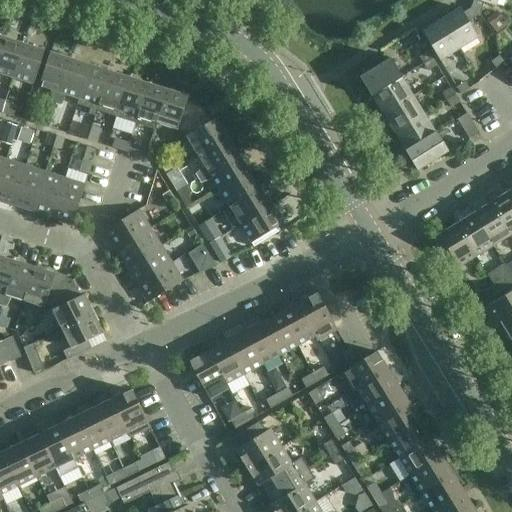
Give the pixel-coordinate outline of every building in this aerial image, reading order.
[(473,0),(471,8),(480,15),(484,3),(495,6),(497,0),(473,0)] [(480,15),(471,8),(463,13),(460,9),(441,20),(459,49),(478,37),(469,22),(480,15)] [(459,49),(441,20),(422,32),(440,61),(459,49)] [(24,45),(4,38),(0,51),(0,73),(13,78),(24,45)] [(13,78),(33,85),(44,51),(24,45),(13,78)] [(424,64),(433,59),(428,51),(419,57),(424,64)] [(56,104),(70,60),(50,53),(39,86),(53,91),(51,102),(56,104)] [(371,97),(372,96),(402,77),(390,58),(387,60),(383,54),(373,61),(377,67),(359,77),(371,97)] [(496,69),(504,63),(499,56),(491,62),(496,69)] [(433,59),(424,64),(428,71),(437,66),(433,59)] [(90,66),(70,60),(56,104),(61,105),(66,95),(78,99),(77,105),(90,66)] [(109,72),(90,66),(77,105),(91,110),(90,115),(95,116),(109,72)] [(128,78),(109,72),(95,116),(100,118),(102,113),(116,118),(128,78)] [(412,96),(401,79),(402,78),(402,77),(372,96),(383,114),(412,96)] [(148,84),(128,78),(116,118),(135,124),(148,84)] [(461,95),(469,89),(465,82),(456,88),(461,95)] [(167,90),(148,84),(135,124),(154,130),(156,124),(167,90)] [(446,101),(455,95),(451,88),(442,94),(446,101)] [(183,132),(202,108),(186,103),(188,97),(167,90),(156,124),(177,131),(177,130),(183,132)] [(455,95),(446,101),(451,108),(460,102),(455,95)] [(383,114),(395,133),(424,115),(412,96),(383,114)] [(13,117),(16,107),(5,104),(2,114),(13,117)] [(197,156),(227,137),(216,119),(211,122),(202,108),(183,132),(186,137),(197,156)] [(479,134),(467,114),(457,120),(469,140),(479,134)] [(435,133),(424,115),(395,133),(406,151),(435,133)] [(0,119),(0,135),(10,138),(15,124),(0,119)] [(81,124),(77,137),(87,140),(91,127),(81,124)] [(22,125),(19,135),(34,140),(37,129),(22,125)] [(97,143),(101,130),(91,127),(87,140),(97,143)] [(448,152),(436,132),(435,133),(406,151),(405,151),(417,171),(448,152)] [(47,134),(44,145),(53,148),(56,137),(47,134)] [(61,150),(64,139),(56,137),(53,148),(61,150)] [(238,155),(227,137),(197,156),(204,167),(195,175),(198,179),(238,155)] [(114,139),(111,148),(126,153),(129,144),(114,139)] [(140,157),(143,148),(129,144),(126,153),(140,157)] [(87,147),(83,159),(91,162),(94,150),(87,147)] [(248,172),(238,155),(198,179),(201,184),(212,179),(218,190),(248,172)] [(26,166),(6,160),(0,179),(0,201),(13,205),(26,166)] [(82,160),(79,172),(87,174),(91,162),(82,160)] [(162,168),(166,175),(172,172),(168,164),(162,168)] [(45,172),(26,166),(13,205),(32,212),(45,172)] [(64,179),(45,172),(32,212),(52,218),(64,179)] [(259,189),(248,172),(218,190),(225,202),(217,209),(219,214),(222,212),(259,189)] [(72,224),(80,200),(85,185),(64,179),(52,218),(72,224)] [(270,207),(259,189),(222,212),(233,229),(240,225),(270,207)] [(162,196),(167,203),(174,199),(169,191),(162,196)] [(511,199),(507,192),(490,203),(509,233),(511,230),(511,199)] [(491,244),(509,233),(490,203),(473,213),(491,244)] [(270,207),(240,225),(251,243),(254,248),(280,231),(278,227),(281,225),(270,207)] [(104,232),(115,250),(150,228),(139,210),(104,232)] [(473,213),(455,224),(474,254),(491,244),(473,213)] [(433,238),(441,251),(446,248),(456,265),(474,254),(455,224),(433,238)] [(208,226),(200,231),(208,245),(216,240),(208,226)] [(191,227),(185,231),(189,238),(195,234),(191,227)] [(115,250),(126,267),(161,246),(150,228),(115,250)] [(212,252),(221,247),(216,240),(208,245),(212,252)] [(196,249),(188,254),(200,273),(215,266),(202,245),(196,249)] [(126,267),(136,285),(171,263),(161,246),(126,267)] [(15,262),(0,257),(0,306),(1,306),(15,262)] [(24,302),(35,268),(15,262),(1,306),(6,308),(11,298),(24,302)] [(148,303),(173,288),(183,281),(171,263),(136,285),(148,303)] [(50,307),(59,297),(72,281),(55,276),(55,275),(35,268),(24,302),(44,308),(45,305),(50,307)] [(493,285),(498,293),(509,286),(504,279),(493,285)] [(50,307),(61,330),(93,315),(83,295),(80,297),(72,281),(59,297),(50,307)] [(498,293),(493,285),(483,292),(487,299),(498,293)] [(500,323),(511,315),(511,291),(489,305),(500,323)] [(317,294),(298,304),(316,336),(315,337),(317,341),(337,330),(317,294)] [(298,346),(315,337),(316,336),(298,304),(280,313),(298,346)] [(280,356),(298,346),(280,313),(262,323),(280,356)] [(93,315),(61,330),(71,349),(63,353),(67,360),(106,341),(93,315)] [(511,315),(500,323),(511,341),(511,339),(511,315)] [(262,323),(244,333),(262,365),(280,356),(262,323)] [(244,333),(226,342),(244,375),(262,365),(244,333)] [(0,342),(9,363),(21,357),(12,337),(0,342)] [(0,342),(0,341),(0,382),(5,380),(0,369),(0,366),(9,363),(0,342)] [(226,342),(208,352),(226,385),(226,384),(244,375),(226,342)] [(34,344),(24,348),(33,374),(43,369),(34,344)] [(354,360),(348,349),(340,354),(346,365),(354,360)] [(189,362),(209,399),(229,388),(226,384),(226,385),(208,352),(189,362)] [(388,370),(377,352),(341,374),(353,393),(357,390),(356,389),(388,370)] [(313,374),(317,382),(328,375),(323,367),(313,374)] [(356,389),(357,390),(367,407),(398,387),(388,370),(356,389)] [(317,382),(313,374),(302,380),(306,388),(317,382)] [(367,407),(378,424),(409,405),(398,387),(367,407)] [(277,394),(282,402),(292,396),(288,388),(277,394)] [(308,394),(315,404),(323,399),(316,389),(308,394)] [(150,428),(138,403),(131,390),(112,400),(129,433),(128,433),(130,437),(150,428)] [(282,402),(277,394),(266,400),(271,408),(282,402)] [(112,400),(94,408),(110,442),(128,433),(129,433),(112,400)] [(378,424),(388,441),(420,422),(409,405),(378,424)] [(92,451),(110,442),(94,408),(76,417),(92,451)] [(242,414),(246,423),(257,416),(252,408),(242,414)] [(246,423),(242,414),(231,421),(235,429),(246,423)] [(330,429),(338,424),(332,414),(324,419),(330,429)] [(76,417),(57,426),(74,459),(92,451),(76,417)] [(246,469),(281,447),(270,429),(266,432),(260,422),(233,438),(242,453),(238,455),(246,469)] [(431,439),(420,422),(388,441),(399,459),(431,439)] [(338,424),(330,429),(337,440),(345,435),(338,424)] [(57,426),(39,435),(59,477),(77,469),(73,460),(74,459),(57,426)] [(21,444),(37,477),(55,469),(59,477),(39,435),(21,444)] [(441,457),(431,439),(399,459),(410,476),(441,457)] [(330,441),(322,446),(328,456),(337,451),(330,441)] [(21,444),(2,453),(18,486),(37,477),(21,444)] [(281,447),(246,469),(255,482),(259,479),(268,494),(308,469),(301,458),(292,464),(281,447)] [(165,459),(160,449),(160,448),(151,452),(157,463),(165,459)] [(352,464),(360,459),(353,449),(345,453),(352,464)] [(335,466),(343,461),(337,451),(328,456),(335,466)] [(2,453),(0,454),(0,494),(0,495),(1,495),(18,486),(2,453)] [(410,476),(421,494),(452,474),(441,457),(410,476)] [(360,459),(352,464),(358,474),(366,470),(360,459)] [(167,463),(100,496),(105,506),(121,499),(124,504),(150,492),(156,506),(143,511),(145,511),(180,495),(173,481),(177,479),(169,462),(167,463)] [(124,469),(128,477),(139,472),(135,463),(124,469)] [(128,477),(124,469),(112,474),(116,483),(128,477)] [(273,511),(299,511),(315,502),(305,486),(314,479),(308,469),(268,494),(276,508),(272,510),(273,511)] [(463,491),(452,474),(421,494),(431,511),(463,491)] [(373,499),(381,494),(381,493),(387,489),(381,480),(375,483),(367,488),(373,499)] [(89,491),(93,499),(104,494),(100,485),(89,491)] [(93,499),(89,491),(78,496),(82,504),(93,499)] [(431,511),(432,511),(468,511),(473,509),(463,491),(431,511)] [(357,496),(355,509),(356,511),(361,511),(371,506),(363,493),(357,496)] [(381,494),(373,499),(380,509),(388,504),(381,494)] [(180,495),(145,511),(193,511),(192,509),(188,511),(180,495)] [(100,496),(66,511),(105,511),(108,511),(105,506),(100,496)] [(50,505),(53,511),(55,511),(65,507),(61,499),(50,505)] [(321,511),(315,502),(299,511),(321,511)]
